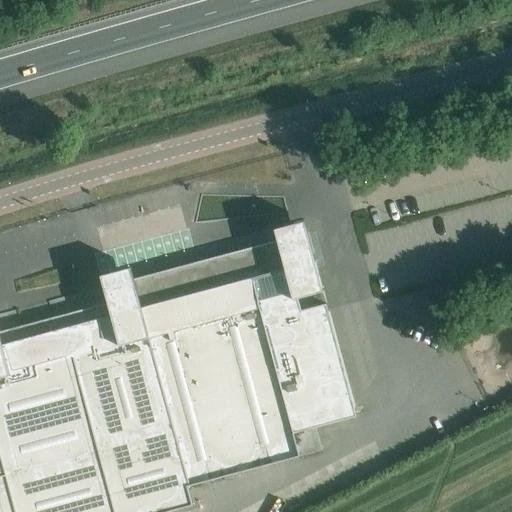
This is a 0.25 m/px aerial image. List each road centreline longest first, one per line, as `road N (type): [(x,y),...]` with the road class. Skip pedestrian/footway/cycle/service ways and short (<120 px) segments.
road 1 (unclassified): [(511,60),(0,202)]
road 2 (motorway): [(0,79),(264,0)]
